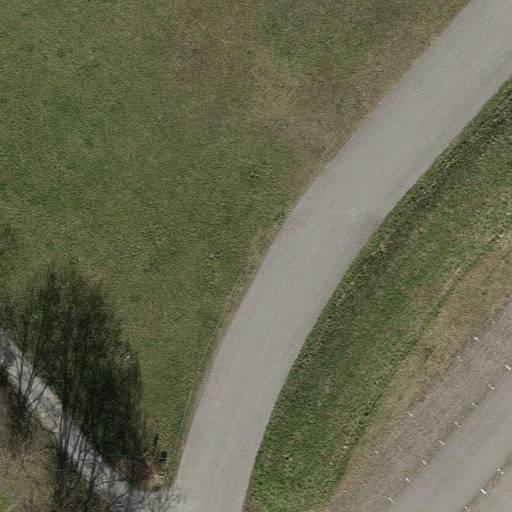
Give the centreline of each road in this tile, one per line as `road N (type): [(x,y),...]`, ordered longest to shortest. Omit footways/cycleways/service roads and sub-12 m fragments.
road 1 (unclassified): [(511,13),(316,248),(233,414),(209,511)]
road 2 (track): [(140,511),(0,337)]
